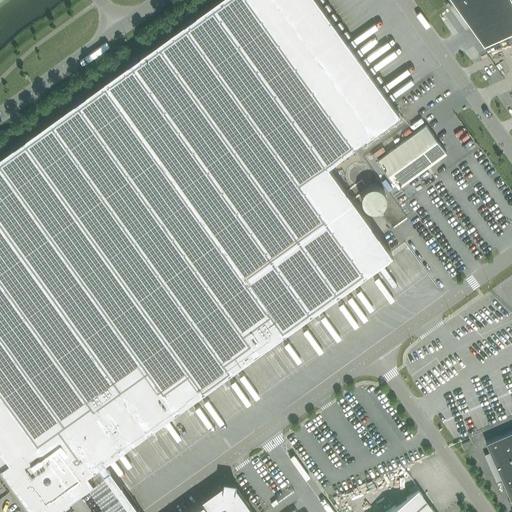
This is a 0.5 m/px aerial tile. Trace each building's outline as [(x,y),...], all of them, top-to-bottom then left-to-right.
[(0,511),(250,511),(251,511),(249,509),(251,508),(235,485),(236,481),(232,481),(223,479),(222,483),(200,499),(202,502),(187,511),(0,511),(0,466),(1,466),(30,507),(33,505),(35,508),(33,510),(32,511),(31,511),(47,511),(47,510),(50,508),(52,511),(93,481),(87,472),(96,465),(104,460),(392,252),(381,237),(327,163),(399,111),(391,102),(317,0),(213,0),(0,153),(0,511)] [(511,2),(511,0),(452,0),(484,44),(511,31),(511,2)] [(426,124),(377,160),(397,188),(447,152),(426,124)] [(369,176),(370,173),(369,169),(368,167),(366,165),(364,163),(362,162),(358,161),(355,162),(353,162),(350,164),(348,166),(347,168),(346,171),(346,173),(346,177),(347,179),(349,181),(350,183),(353,184),(355,185),(357,185),(359,185),(362,185),(364,183),(366,182),(367,180),(369,178),(369,176)] [(256,356),(271,379),(278,375),(262,352),(256,356)] [(511,430),(486,442),(490,451),(511,502),(511,430)] [(470,440),(462,443),(465,449),(472,446),(470,440)] [(305,474),(310,469),(293,447),(287,452),(305,474)] [(435,511),(418,488),(384,511),(435,511)]
